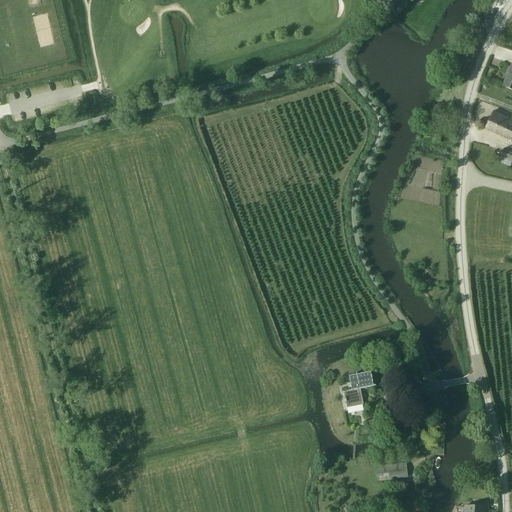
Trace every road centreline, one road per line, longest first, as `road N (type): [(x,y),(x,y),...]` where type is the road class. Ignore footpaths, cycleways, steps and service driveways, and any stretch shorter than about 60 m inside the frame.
road 1 (unclassified): [(0,146),(334,58),(402,0)]
road 2 (unclassified): [(479,378),(462,275),(460,175),(470,96),(511,3)]
road 3 (track): [(91,511),(0,149)]
road 4 (unclassified): [(504,511),(479,378)]
